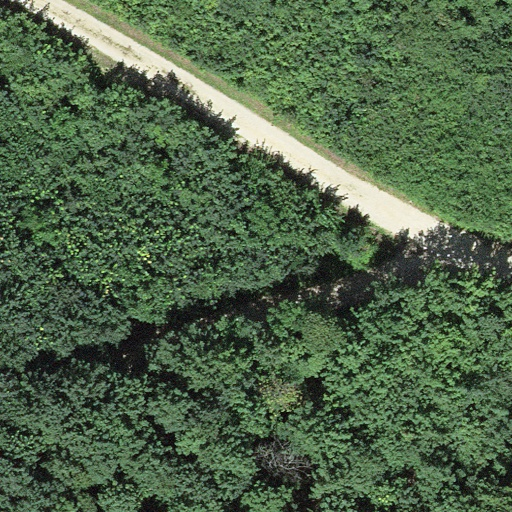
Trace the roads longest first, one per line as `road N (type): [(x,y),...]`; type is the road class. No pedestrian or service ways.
road 1 (track): [(21,0),(309,178),(442,242),(511,263)]
road 2 (track): [(0,397),(337,298),(412,266),(442,242)]
